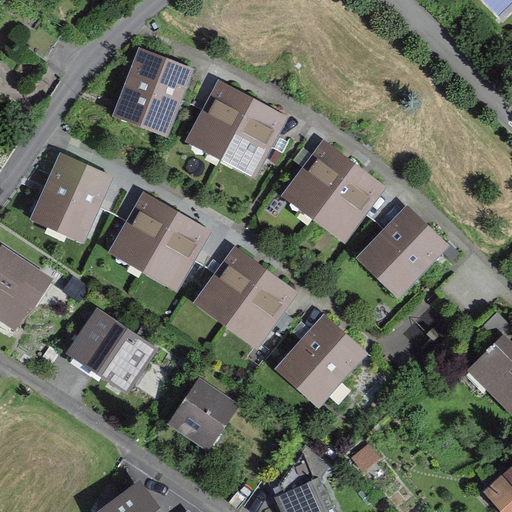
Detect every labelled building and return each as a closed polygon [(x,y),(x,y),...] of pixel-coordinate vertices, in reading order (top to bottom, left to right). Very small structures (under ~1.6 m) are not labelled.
[(168,135),(194,67),(139,46),(114,114),(168,135)] [(186,138),(222,157),(255,96),(219,77),(186,138)] [(257,176),(272,147),(282,152),(288,140),(278,135),(290,114),(255,96),(222,157),(257,176)] [(303,147),(293,160),(303,168),(283,194),(314,217),(356,161),(326,138),(313,155),(303,147)] [(85,242),(114,175),(60,151),(31,218),(85,242)] [(388,185),(356,161),(314,217),(346,241),(388,185)] [(109,250),(145,270),(179,209),(144,189),(109,250)] [(400,297),(451,244),(409,203),(358,256),(400,297)] [(213,228),(179,209),(145,270),(178,289),(213,228)] [(34,308),(54,277),(1,243),(0,245),(0,319),(16,329),(31,305),(34,308)] [(236,244),(221,265),(213,259),(207,267),(215,273),(194,301),(226,324),(268,268),(236,244)] [(276,323),(285,329),(293,318),(285,312),(300,291),(268,268),(226,324),(258,348),(276,323)] [(80,302),(90,287),(72,275),(62,290),(80,302)] [(474,327),(443,295),(432,306),(463,337),(474,327)] [(129,393),(160,347),(97,306),(67,352),(129,393)] [(511,337),(511,324),(498,311),(480,329),(494,343),(469,369),(511,411),(511,337)] [(339,405),(351,390),(343,383),(370,352),(325,312),(310,329),(301,321),(292,331),(302,339),(276,368),(321,407),(330,397),(339,405)] [(209,451),(241,404),(200,376),(168,423),(209,451)] [(364,472),(382,457),(370,443),(352,457),(364,472)] [(336,511),(321,479),(329,466),(318,459),(321,454),(306,444),(302,450),(304,451),(282,484),(285,492),(276,496),(283,511),(336,511)] [(511,511),(511,467),(486,491),(490,495),(486,498),(498,511),(511,511)] [(191,511),(188,508),(182,511),(166,511),(141,479),(97,511),(191,511)]
